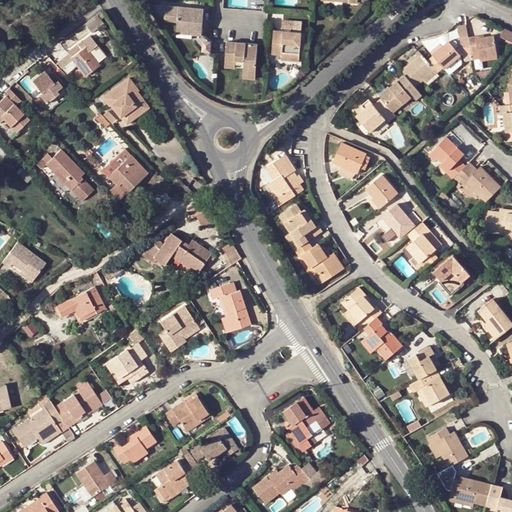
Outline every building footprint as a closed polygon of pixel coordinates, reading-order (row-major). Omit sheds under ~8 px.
[(178,22),(177,29),(192,30),(192,36),(201,37),(204,8),(167,4),(165,19),(167,21),(178,22)] [(96,15),(85,24),(92,32),(103,24),(96,15)] [(301,21),(282,20),(281,27),(290,28),(290,32),(273,31),(271,53),(280,54),(279,62),(298,64),(298,56),(301,21)] [(465,24),(458,25),(460,38),(468,37),(465,24)] [(511,43),(511,32),(502,28),(497,37),(511,44),(511,43)] [(90,35),(81,42),(89,52),(97,45),(98,45),(90,35)] [(475,36),(468,37),(470,54),(471,59),(486,57),(496,55),(497,55),(493,35),(486,36),(475,38),(475,36)] [(470,54),(468,37),(460,38),(463,61),(471,59),(470,54)] [(449,74),(462,63),(463,61),(460,38),(448,41),(460,55),(444,69),(449,74)] [(435,40),(422,42),(432,54),(441,46),(435,40)] [(442,67),(444,69),(460,55),(448,41),(441,46),(432,54),(433,55),(442,67)] [(69,54),(57,63),(61,68),(63,67),(68,73),(77,66),(84,75),(98,65),(97,63),(105,56),(97,45),(89,52),(81,42),(67,52),(69,54)] [(257,44),(225,42),(223,67),(233,68),(233,64),(242,65),(242,72),(254,73),(257,44)] [(407,61),(409,63),(420,53),(418,51),(407,61)] [(409,63),(401,70),(404,74),(414,86),(422,80),(425,83),(436,72),(442,67),(433,55),(426,61),(420,53),(409,63)] [(46,103),(58,94),(56,91),(58,89),(62,86),(57,81),(54,83),(45,71),(32,81),(41,93),(40,94),(46,103)] [(489,71),(476,74),(482,82),(489,71)] [(436,72),(425,83),(428,86),(440,76),(436,72)] [(385,91),(378,97),(379,98),(380,98),(392,113),(399,107),(412,96),(415,99),(421,94),(414,86),(404,74),(389,87),(385,91)] [(111,104),(120,117),(126,124),(127,124),(149,107),(137,91),(139,90),(129,77),(128,77),(103,97),(102,97),(103,98),(109,106),(111,104)] [(20,100),(9,89),(3,94),(5,96),(0,101),(0,121),(3,119),(16,132),(28,120),(15,105),(20,100)] [(38,97),(35,100),(42,107),(45,103),(38,97)] [(380,98),(372,104),(384,119),(388,122),(395,116),(392,113),(380,98)] [(384,119),(372,104),(368,100),(361,105),(364,108),(355,116),(369,132),(384,119)] [(511,103),(510,104),(499,105),(500,113),(502,113),(505,132),(509,131),(511,130),(511,103)] [(351,111),(355,116),(364,108),(361,105),(359,104),(351,111)] [(399,107),(392,113),(395,116),(397,118),(403,112),(399,107)] [(103,114),(112,124),(117,120),(108,110),(103,114)] [(110,123),(100,112),(95,117),(105,128),(110,123)] [(342,122),(340,127),(346,131),(348,126),(342,122)] [(180,144),(166,124),(163,127),(171,138),(169,139),(175,148),(180,144)] [(445,173),(451,179),(464,166),(459,160),(464,154),(446,136),(430,152),(436,158),(441,163),(448,169),(445,173)] [(359,167),(364,158),(365,154),(341,142),(332,162),(341,166),(357,173),(359,167)] [(41,159),(53,171),(57,168),(66,178),(63,181),(81,201),(93,190),(81,177),(78,174),(82,171),(61,149),(52,158),(47,154),(41,159)] [(436,158),(430,152),(427,155),(434,161),(436,158)] [(290,174),(293,172),(295,170),(285,155),(265,168),(273,180),(268,183),(278,198),(275,200),(279,207),(303,190),(299,183),(303,181),(299,175),(296,177),(294,179),(290,174)] [(116,184),(108,191),(118,201),(129,191),(147,173),(130,156),(109,176),(116,184)] [(368,160),(364,158),(359,167),(364,169),(368,160)] [(473,167),(468,162),(464,166),(451,179),(457,184),(459,183),(473,167)] [(438,166),(445,173),(448,169),(441,163),(438,166)] [(341,166),(337,174),(353,181),(357,173),(341,166)] [(485,202),(500,187),(480,166),(476,170),(464,182),(477,194),(485,202)] [(476,170),(473,167),(459,183),(474,197),(477,194),(464,182),(476,170)] [(57,168),(53,171),(63,181),(66,178),(57,168)] [(381,207),(397,193),(382,174),(365,189),(381,207)] [(182,182),(179,185),(189,193),(191,190),(182,182)] [(278,198),(268,183),(265,186),(275,200),(278,198)] [(440,191),(436,195),(444,202),(448,198),(440,191)] [(192,218),(196,215),(203,212),(199,204),(188,210),(192,218)] [(286,236),(295,249),(308,240),(304,235),(316,226),(303,209),(301,211),(295,204),(284,212),(289,219),(284,222),(290,232),(286,236)] [(411,220),(397,204),(381,217),(396,233),(411,220)] [(203,212),(209,223),(214,220),(208,209),(206,210),(203,212)] [(499,214),(499,212),(487,211),(485,232),(503,234),(504,230),(511,230),(511,212),(507,212),(506,215),(499,214)] [(203,212),(196,215),(202,226),(209,223),(203,212)] [(279,215),(284,222),(289,219),(284,212),(279,215)] [(381,217),(376,221),(391,238),(396,233),(381,217)] [(429,230),(422,222),(409,233),(414,239),(412,241),(406,246),(419,262),(435,249),(441,244),(429,230)] [(511,230),(504,230),(503,234),(503,237),(511,238),(511,230)] [(161,248),(154,257),(165,265),(171,256),(189,268),(197,274),(207,260),(211,254),(212,253),(192,240),(188,245),(185,249),(183,247),(185,243),(171,233),(161,248)] [(308,240),(295,249),(299,255),(302,254),(317,276),(322,271),(327,279),(344,267),(336,256),(329,260),(327,257),(317,244),(311,247),(308,240)] [(9,267),(10,265),(12,264),(34,279),(47,262),(17,242),(2,263),(9,267)] [(146,251),(154,257),(161,248),(154,242),(146,251)] [(225,259),(228,266),(232,264),(236,261),(241,258),(232,243),(220,249),(225,259)] [(302,254),(299,255),(297,257),(312,278),(317,276),(302,254)] [(433,272),(441,281),(443,279),(447,283),(442,287),(450,295),(463,284),(462,282),(470,274),(453,255),(433,272)] [(119,262),(109,269),(114,276),(124,269),(120,264),(119,262)] [(12,264),(10,265),(32,282),(34,279),(12,264)] [(197,274),(189,268),(186,273),(194,279),(197,274)] [(114,276),(109,269),(104,272),(109,279),(114,276)] [(322,271),(317,276),(322,283),(327,279),(322,271)] [(230,282),(209,289),(212,299),(219,297),(226,317),(230,331),(251,324),(247,313),(244,314),(242,308),(245,307),(240,290),(236,291),(233,293),(230,282)] [(94,286),(57,306),(62,316),(75,309),(82,322),(97,315),(96,312),(105,307),(94,286)] [(376,317),(381,312),(376,306),(373,308),(368,301),(363,296),(365,294),(359,287),(341,302),(347,309),(358,322),(363,317),(368,323),(376,317)] [(5,301),(17,311),(21,307),(9,297),(5,301)] [(499,336),(511,325),(511,323),(492,299),(478,310),(487,322),(499,336)] [(116,314),(120,311),(115,303),(111,306),(116,314)] [(186,341),(184,338),(181,334),(196,324),(184,306),(159,321),(164,329),(159,333),(170,350),(186,341)] [(358,322),(347,309),(343,314),(353,325),(358,322)] [(230,331),(226,317),(221,318),(226,332),(230,331)] [(368,323),(363,327),(369,333),(364,338),(374,349),(375,347),(386,359),(401,347),(402,345),(391,334),(390,335),(387,338),(383,333),(386,331),(380,324),(382,323),(376,317),(368,323)] [(33,335),(39,330),(32,321),(26,326),(33,335)] [(483,325),(495,340),(499,336),(487,322),(483,325)] [(181,334),(184,338),(199,328),(196,324),(181,334)] [(128,334),(134,345),(138,343),(144,339),(137,327),(128,334)] [(402,345),(401,347),(406,353),(419,342),(414,335),(402,345)] [(374,349),(364,338),(361,341),(371,352),(374,349)] [(126,349),(108,361),(122,382),(127,378),(134,374),(137,379),(148,372),(142,363),(138,366),(135,363),(141,360),(146,357),(138,343),(134,345),(130,347),(133,351),(129,353),(126,349)] [(436,370),(437,369),(433,363),(429,355),(434,353),(430,346),(409,358),(420,379),(436,370)] [(429,355),(433,363),(438,360),(434,353),(429,355)] [(402,362),(414,382),(419,379),(420,379),(409,358),(402,362)] [(122,382),(108,361),(105,363),(118,384),(122,382)] [(420,379),(419,379),(423,386),(420,387),(429,404),(449,394),(436,370),(420,379)] [(134,374),(127,378),(130,383),(137,379),(134,374)] [(79,390),(55,407),(60,415),(63,420),(68,427),(76,422),(74,419),(100,401),(85,379),(76,385),(79,390)] [(4,384),(0,384),(0,408),(9,407),(4,384)] [(426,406),(429,404),(420,387),(417,389),(426,406)] [(398,391),(389,396),(392,401),(401,396),(398,391)] [(41,396),(46,403),(51,400),(46,393),(41,396)] [(175,411),(173,408),(166,413),(173,425),(180,421),(185,428),(209,413),(198,396),(188,403),(175,411)] [(304,398),(285,411),(294,425),(292,426),(287,429),(292,436),(294,435),(300,443),(297,444),(302,452),(317,442),(312,435),(307,427),(317,421),(322,428),(330,424),(319,408),(313,411),(304,398)] [(55,407),(51,400),(43,406),(45,408),(13,429),(23,446),(37,436),(35,434),(40,431),(44,438),(58,429),(56,424),(63,420),(60,415),(55,407)] [(186,400),(173,408),(175,411),(188,403),(186,400)] [(74,419),(76,422),(102,404),(100,401),(74,419)] [(294,425),(285,411),(282,412),(292,426),(294,425)] [(209,413),(185,428),(187,432),(211,417),(209,413)] [(307,427),(312,435),(322,428),(317,421),(307,427)] [(133,440),(130,442),(122,447),(120,443),(114,447),(124,463),(131,459),(133,462),(148,453),(145,449),(156,441),(146,426),(130,437),(133,440)] [(445,437),(449,434),(444,427),(440,429),(445,437)] [(60,431),(58,429),(44,438),(40,431),(35,434),(37,436),(42,444),(60,431)] [(452,465),(467,456),(453,431),(449,434),(445,437),(440,429),(427,438),(431,444),(434,442),(441,454),(449,467),(452,465)] [(203,442),(191,451),(197,460),(206,454),(210,460),(227,448),(230,453),(238,448),(231,437),(223,442),(220,438),(206,447),(203,442)] [(0,463),(1,465),(12,457),(2,441),(0,442),(0,463)] [(434,442),(431,444),(429,445),(435,457),(441,454),(434,442)] [(185,446),(180,449),(184,454),(185,456),(189,452),(185,446)] [(194,470),(190,464),(183,469),(177,460),(156,475),(162,485),(158,487),(165,498),(170,495),(172,497),(180,492),(180,491),(178,489),(191,481),(193,483),(200,478),(194,470)] [(77,473),(84,484),(92,496),(102,490),(110,485),(111,487),(119,482),(112,471),(105,475),(95,461),(77,473)] [(301,469),(309,479),(310,478),(317,472),(308,462),(301,469)] [(301,469),(298,464),(292,469),(289,465),(279,473),(270,480),(268,477),(254,488),(266,503),(280,493),(282,495),(291,488),(301,481),(303,484),(309,491),(315,486),(309,479),(301,469)] [(449,467),(437,473),(446,489),(450,491),(454,476),(455,471),(452,465),(449,467)] [(277,470),(268,477),(270,480),(279,473),(277,470)] [(454,476),(450,491),(448,501),(471,507),(472,503),(454,498),(459,477),(454,476)] [(472,503),(485,506),(485,504),(487,499),(490,485),(459,477),(454,498),(472,503)] [(180,491),(193,483),(191,481),(178,489),(180,491)] [(294,492),(303,484),(301,481),(291,488),(294,492)] [(92,496),(84,484),(80,487),(88,499),(92,496)] [(110,485),(102,490),(105,494),(113,489),(111,487),(110,485)] [(500,487),(490,485),(487,499),(498,502),(497,507),(495,511),(511,511),(511,499),(499,496),(500,487)] [(164,503),(172,497),(170,495),(165,498),(158,487),(154,490),(164,503)] [(24,511),(56,511),(63,508),(56,498),(55,499),(52,501),(48,494),(46,492),(38,497),(39,498),(42,503),(37,506),(34,502),(24,509),(26,511),(24,511)] [(319,497),(300,511),(315,511),(325,504),(319,497)] [(498,502),(487,499),(485,504),(497,507),(498,502)]
